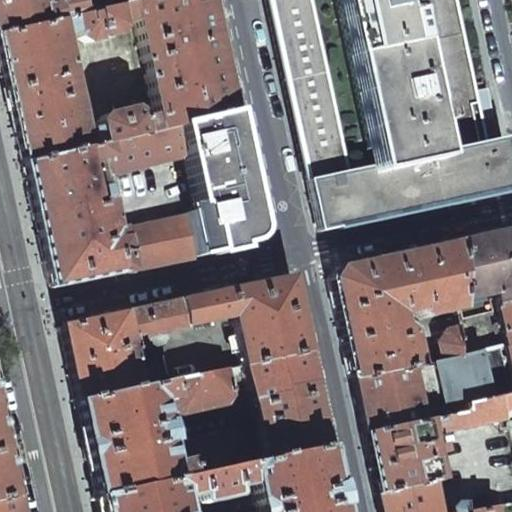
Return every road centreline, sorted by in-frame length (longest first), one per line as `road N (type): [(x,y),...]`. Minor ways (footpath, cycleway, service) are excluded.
road 1 (residential): [(301,259),(4,323)]
road 2 (residential): [(301,259),(241,0)]
road 3 (residential): [(357,511),(301,259)]
road 4 (residential): [(511,215),(301,259)]
road 5 (residential): [(4,323),(45,511)]
